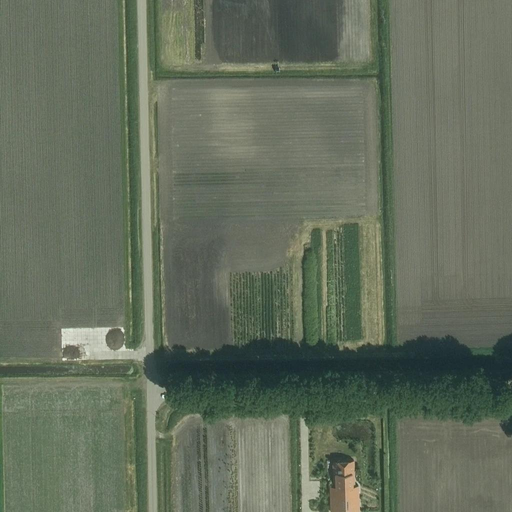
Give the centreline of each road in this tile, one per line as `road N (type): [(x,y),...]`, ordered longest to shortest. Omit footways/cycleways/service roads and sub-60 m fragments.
road 1 (unclassified): [(149,390),(141,0)]
road 2 (unclassified): [(511,384),(149,390)]
road 3 (unclassified): [(152,511),(149,390)]
